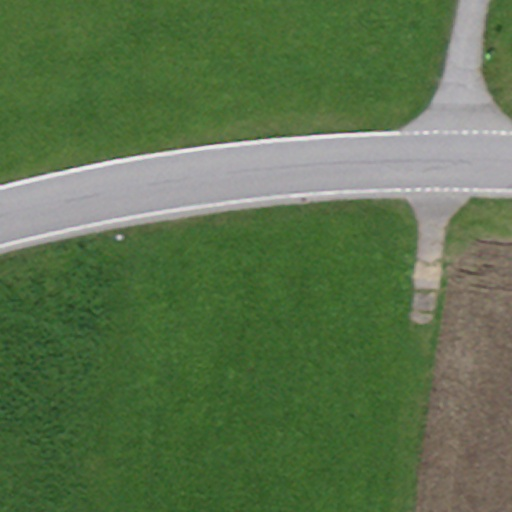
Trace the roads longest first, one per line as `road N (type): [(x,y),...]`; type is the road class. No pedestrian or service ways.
road 1 (tertiary): [(511,170),(333,170),(84,203),(0,225)]
road 2 (track): [(458,167),(463,67),(478,0)]
road 3 (track): [(458,167),(436,230),(424,324)]
